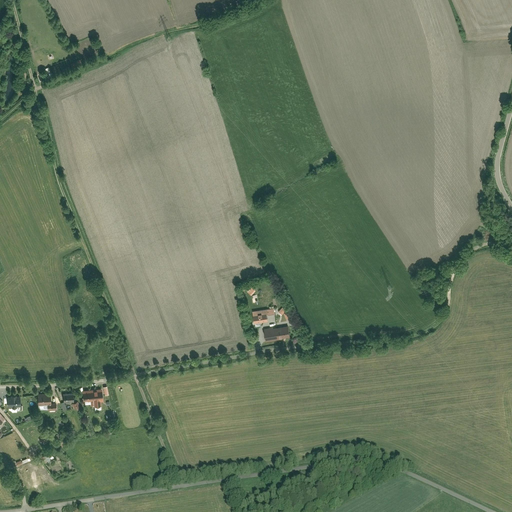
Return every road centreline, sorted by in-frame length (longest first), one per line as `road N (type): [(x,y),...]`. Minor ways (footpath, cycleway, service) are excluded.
road 1 (unclassified): [(490,511),(373,463),(26,509)]
road 2 (track): [(134,375),(57,178),(11,0)]
road 3 (residential): [(0,385),(66,385),(304,346)]
